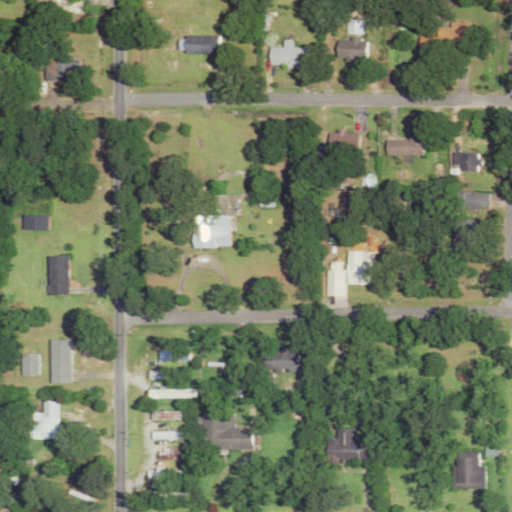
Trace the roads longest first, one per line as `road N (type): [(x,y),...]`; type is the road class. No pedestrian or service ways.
road 1 (residential): [(114,511),(110,0)]
road 2 (residential): [(509,511),(507,0)]
road 3 (residential): [(111,98),(511,99)]
road 4 (residential): [(511,310),(112,318)]
